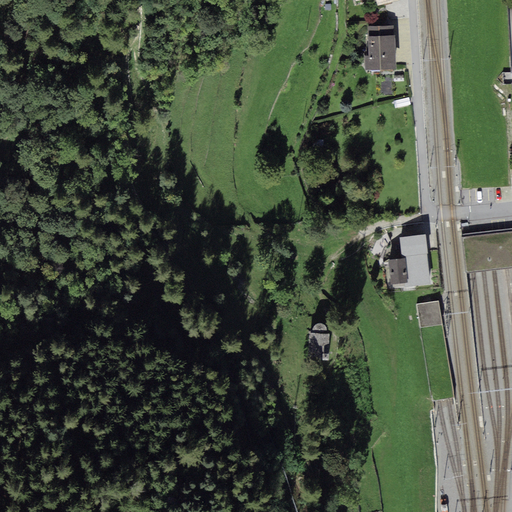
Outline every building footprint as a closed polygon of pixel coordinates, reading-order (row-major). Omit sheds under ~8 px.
[(369,26),(369,36),(395,35),(395,25),(369,26)] [(369,36),(369,56),(365,56),(365,70),(370,70),(396,69),(395,35),(369,36)] [(511,231),(462,238),(467,272),(473,271),(484,270),(495,269),(506,267),(511,266),(511,231)] [(431,284),(428,254),(426,234),(400,237),(402,257),(404,256),(404,258),(388,260),(391,285),(407,283),(407,287),(431,284)] [(439,301),(416,304),(420,328),(443,324),(439,301)] [(329,360),(330,334),(330,332),(329,330),(326,325),(324,323),(320,323),(317,324),(314,327),(313,331),(313,333),(309,333),(309,360),(329,360)] [(443,324),(420,328),(433,401),(439,400),(449,398),(455,397),(443,324)]
